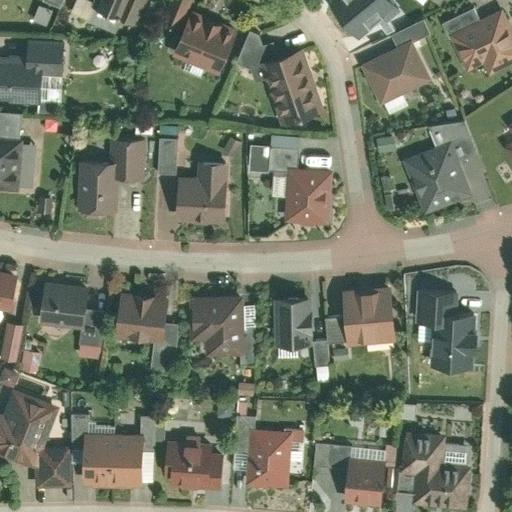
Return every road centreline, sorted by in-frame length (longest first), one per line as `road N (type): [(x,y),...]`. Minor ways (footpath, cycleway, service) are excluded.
road 1 (residential): [(0,241),(166,264),(372,258)]
road 2 (residential): [(265,0),(318,33),(336,62),(372,258)]
road 3 (residential): [(487,511),(500,237)]
road 4 (residential): [(372,258),(500,237)]
